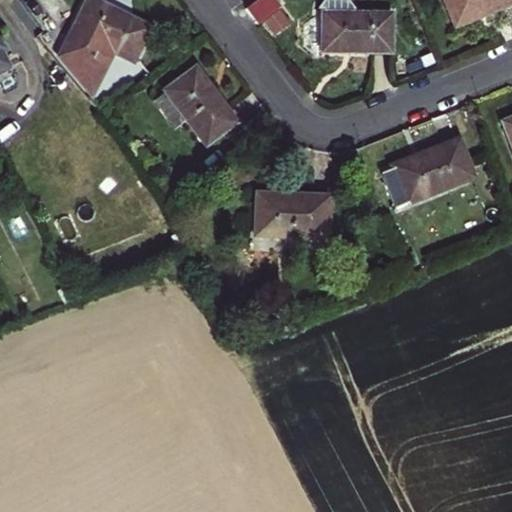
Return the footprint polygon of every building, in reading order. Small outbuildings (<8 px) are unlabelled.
[(123,17),(88,0),(86,0),(58,60),(90,97),(111,54),(132,64),(147,33),(122,20),(123,17)] [(269,0),(255,8),(271,35),(288,25),(274,0),(269,0)] [(323,0),(324,10),(349,9),(348,0),(323,0)] [(511,0),(443,0),(453,24),(479,14),(480,16),(511,3),(511,0)] [(391,15),(321,14),(320,50),(350,50),(350,54),(390,54),(391,15)] [(209,95),(191,73),(163,95),(164,96),(154,103),(175,132),(186,123),(205,148),(236,125),(211,93),(209,95)] [(511,123),(503,127),(511,149),(511,123)] [(393,171),(406,205),(473,178),(458,141),(418,157),(419,160),(393,171)] [(191,166),(162,192),(170,203),(200,177),(191,166)] [(285,200),(257,199),(255,238),(326,240),(327,198),(285,196),(285,200)]
